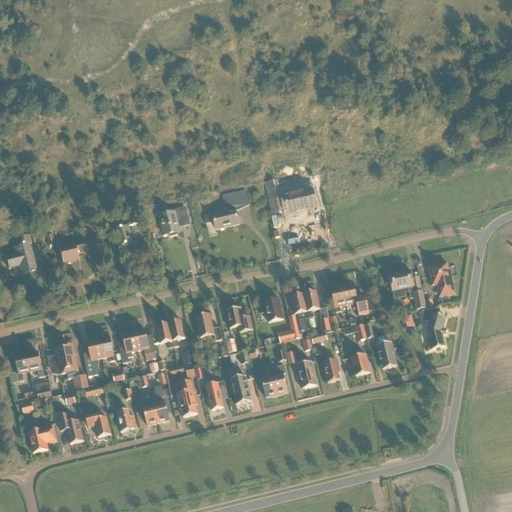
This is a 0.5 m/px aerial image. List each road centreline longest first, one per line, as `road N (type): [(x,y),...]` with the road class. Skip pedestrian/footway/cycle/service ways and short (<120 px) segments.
road 1 (residential): [(0,332),(430,235),(482,240)]
road 2 (residential): [(26,488),(34,470),(461,369)]
road 3 (tertiary): [(229,511),(440,453)]
road 4 (tertiary): [(461,369),(482,240)]
